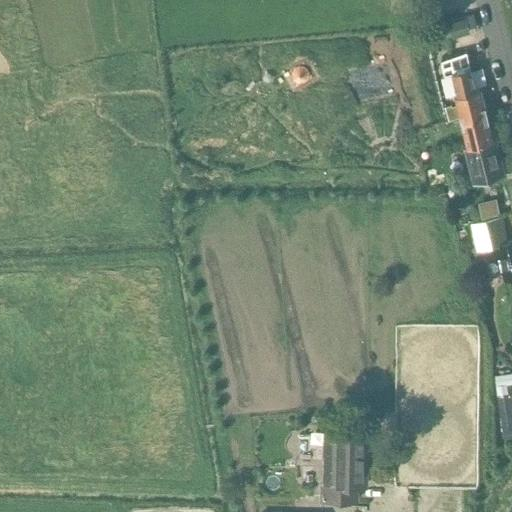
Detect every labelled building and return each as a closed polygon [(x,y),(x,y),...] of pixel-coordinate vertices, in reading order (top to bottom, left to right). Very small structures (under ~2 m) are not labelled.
[(448,22),(444,23),(447,37),(451,36),(452,37),(466,34),(463,19),(448,22)] [(174,51),(164,53),(167,67),(176,65),(174,51)] [(461,118),(486,113),(480,87),(475,88),(467,52),(442,57),(445,72),(452,71),(457,92),(455,93),(461,118)] [(486,113),(461,118),(475,179),(504,173),(495,130),(490,131),(486,113)] [(496,198),(478,202),(481,218),(499,214),(496,198)] [(511,240),(507,242),(501,216),(470,223),(475,250),(497,246),(504,279),(511,277),(511,240)] [(465,230),(456,232),(457,240),(467,238),(465,230)] [(511,372),(495,375),(496,385),(497,396),(503,434),(511,432),(511,397),(511,393),(508,394),(506,384),(510,383),(511,383),(511,372)] [(367,485),(368,432),(333,432),(333,434),(323,434),(323,482),(321,482),(321,499),(357,499),(358,484),(367,485)]
